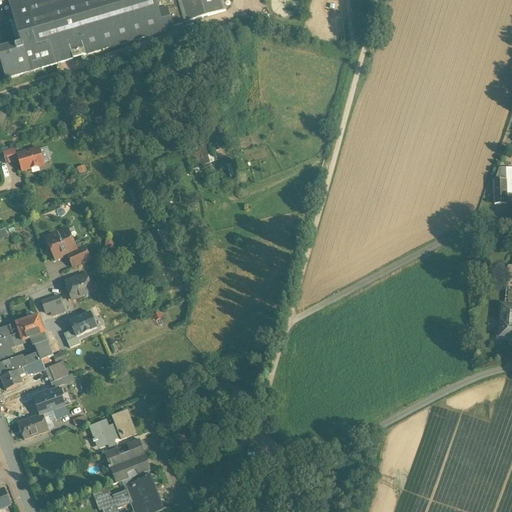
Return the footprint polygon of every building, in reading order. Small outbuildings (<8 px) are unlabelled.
[(37,46),(22,0),(7,0),(11,12),(7,13),(10,22),(17,45),(0,50),(0,59),(6,80),(56,65),(49,43),(37,46)] [(22,0),(37,46),(49,43),(67,37),(68,41),(141,18),(141,17),(157,12),(153,0),(22,0)] [(141,18),(68,41),(73,59),(147,37),(147,35),(185,24),(179,5),(176,6),(173,0),(153,0),(157,12),(141,17),(141,18)] [(222,0),(173,0),(176,6),(179,5),(185,24),(226,11),(222,0)] [(67,37),(49,43),(56,65),(73,60),(73,59),(68,41),(67,37)] [(208,140),(185,150),(193,171),(202,167),(216,162),(213,153),(210,143),(208,140)] [(215,143),(214,141),(210,143),(213,153),(219,151),(216,143),(215,143)] [(40,149),(17,155),(19,161),(22,172),(32,169),(32,171),(34,172),(38,171),(39,169),(38,167),(44,166),(40,149)] [(15,150),(3,153),(6,164),(19,161),(17,155),(16,155),(15,150)] [(181,155),(180,153),(157,163),(159,167),(185,156),(184,153),(181,155)] [(157,163),(149,167),(151,174),(161,170),(159,167),(157,163)] [(511,168),(499,169),(495,181),(494,181),(494,205),(507,204),(507,203),(511,202),(511,197),(511,194),(511,168)] [(13,226),(0,231),(0,241),(16,234),(13,226)] [(67,230),(46,239),(47,241),(45,245),(47,250),(52,252),(56,261),(63,257),(68,255),(76,251),(75,247),(67,230)] [(76,251),(68,255),(73,268),(90,261),(82,244),(75,247),(76,251)] [(87,276),(65,284),(71,301),(83,296),(84,299),(91,297),(90,294),(93,293),(87,276)] [(59,297),(42,303),(46,314),(63,308),(59,297)] [(511,305),(505,305),(500,305),(499,320),(501,320),(501,327),(504,327),(503,337),(511,337),(511,305)] [(85,321),(73,325),(75,331),(78,330),(80,335),(83,344),(107,333),(100,315),(85,321)] [(47,340),(39,317),(16,325),(23,343),(31,339),(38,354),(24,360),(27,368),(30,367),(42,362),(43,361),(48,359),(53,357),(47,340)] [(16,325),(9,327),(15,345),(23,343),(16,325)] [(9,327),(0,330),(0,352),(9,350),(8,348),(15,345),(9,327)] [(80,335),(52,344),(50,339),(47,340),(53,357),(83,344),(80,335)] [(9,350),(0,352),(0,365),(13,361),(9,350)] [(23,357),(13,361),(17,373),(27,368),(24,360),(23,357)] [(13,361),(0,365),(0,375),(1,379),(17,373),(13,361)] [(42,362),(30,367),(33,373),(34,375),(45,370),(42,362)] [(62,363),(49,369),(55,382),(62,379),(67,377),(62,363)] [(1,379),(6,392),(23,385),(21,381),(26,379),(25,375),(26,374),(27,376),(33,373),(30,367),(17,373),(1,379)] [(55,382),(51,384),(53,390),(64,386),(62,379),(55,382)] [(240,389),(221,384),(219,389),(220,390),(239,395),(239,393),(240,389)] [(219,389),(218,389),(214,405),(226,408),(228,400),(218,397),(220,390),(219,389)] [(252,392),(240,389),(239,393),(243,394),(239,409),(247,411),(252,392)] [(60,390),(44,396),(43,395),(33,398),(39,416),(43,415),(50,412),(52,412),(64,407),(66,406),(60,390)] [(64,407),(52,412),(56,421),(68,416),(64,407)] [(126,412),(112,418),(115,425),(116,427),(128,422),(129,422),(126,412)] [(39,416),(18,424),(21,433),(24,441),(49,432),(43,415),(39,416)] [(84,416),(73,421),(75,427),(86,422),(84,416)] [(106,421),(89,428),(90,428),(92,428),(95,436),(93,437),(95,441),(93,442),(94,444),(97,443),(99,447),(107,444),(109,449),(116,446),(113,439),(119,436),(121,440),(134,435),(133,435),(128,422),(116,427),(115,425),(109,427),(106,421)] [(125,444),(127,450),(138,447),(137,441),(125,444)] [(138,448),(129,451),(130,455),(121,458),(117,449),(107,453),(112,467),(108,468),(109,470),(113,469),(119,484),(125,481),(129,480),(127,474),(136,471),(138,476),(147,473),(151,471),(144,455),(139,457),(138,453),(140,453),(138,448)] [(129,480),(125,481),(128,489),(111,496),(108,488),(95,493),(102,511),(118,511),(118,510),(121,509),(120,506),(133,501),(137,511),(162,511),(147,473),(138,476),(129,480)] [(10,505),(4,491),(0,492),(0,498),(4,508),(10,505)]
